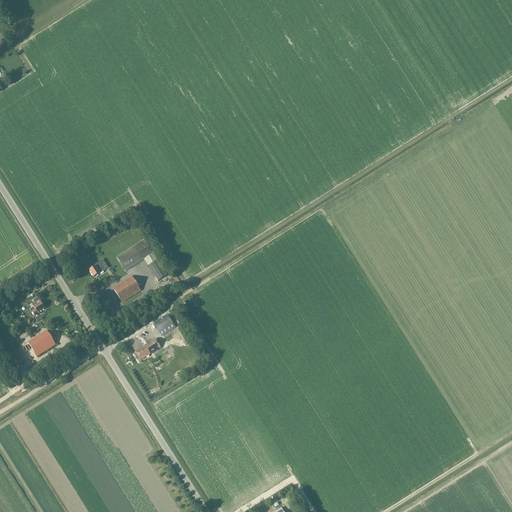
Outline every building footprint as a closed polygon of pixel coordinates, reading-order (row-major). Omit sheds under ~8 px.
[(125,272),(153,254),(144,240),(116,258),(125,272)] [(89,270),(94,277),(100,273),(99,273),(102,270),(103,271),(108,268),(103,259),(94,265),(95,267),(89,270)] [(158,281),(167,275),(158,260),(148,266),(158,281)] [(122,303),(140,291),(131,277),(113,289),(122,303)] [(35,309),(32,311),(35,316),(39,314),(38,312),(44,309),(41,303),(42,302),(39,297),(33,300),(34,302),(32,303),(35,309)] [(167,315),(153,323),(161,336),(164,339),(170,335),(168,332),(175,327),(167,315)] [(37,357),(55,345),(46,331),(28,343),(37,357)] [(185,345),(190,342),(184,331),(179,334),(185,345)] [(140,360),(160,348),(155,339),(135,352),(140,360)] [(17,368),(25,363),(12,343),(4,348),(17,368)]
